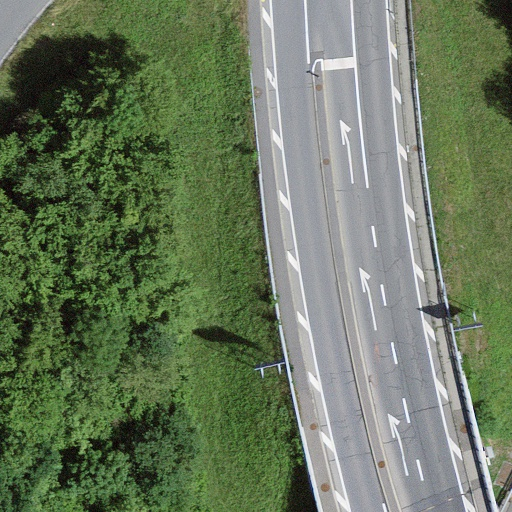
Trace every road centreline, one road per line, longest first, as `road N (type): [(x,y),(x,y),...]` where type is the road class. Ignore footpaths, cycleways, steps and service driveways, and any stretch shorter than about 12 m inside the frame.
road 1 (secondary): [(286,0),(301,191),(365,511)]
road 2 (secondary): [(453,511),(405,285),(379,57)]
